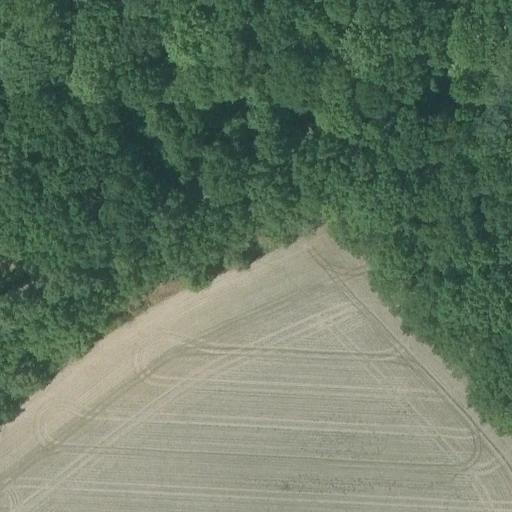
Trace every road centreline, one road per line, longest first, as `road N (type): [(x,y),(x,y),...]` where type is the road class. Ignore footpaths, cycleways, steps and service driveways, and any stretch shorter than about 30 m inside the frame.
road 1 (unclassified): [(0,313),(466,38),(511,36)]
road 2 (track): [(466,38),(0,46)]
